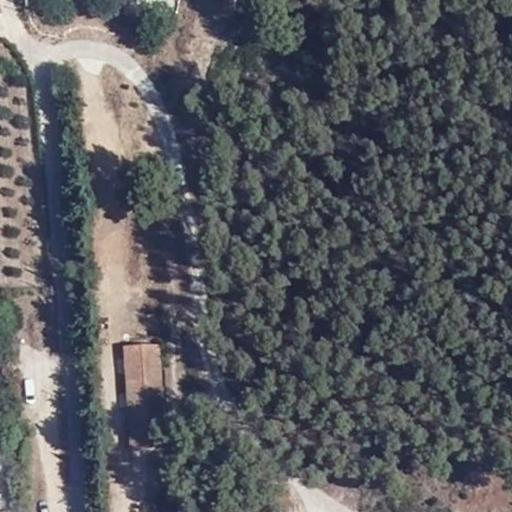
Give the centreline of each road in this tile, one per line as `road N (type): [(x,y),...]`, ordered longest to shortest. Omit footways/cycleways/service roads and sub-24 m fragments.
road 1 (track): [(353,511),(288,474),(239,422),(215,378),(213,317),(186,170),(144,85),(94,59),(39,54)]
road 2 (unclassified): [(83,511),(53,93),(8,0)]
